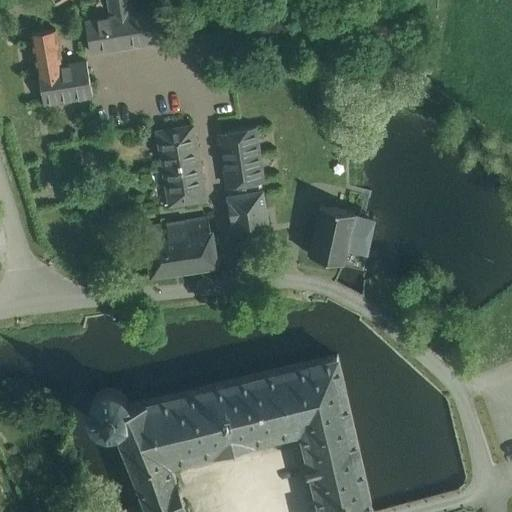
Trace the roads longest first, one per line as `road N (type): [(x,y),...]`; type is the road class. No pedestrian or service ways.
road 1 (residential): [(91,76),(194,61),(230,285)]
road 2 (unclassified): [(0,310),(230,285)]
